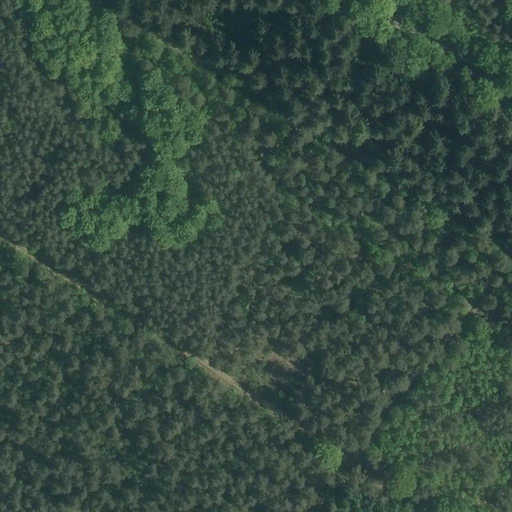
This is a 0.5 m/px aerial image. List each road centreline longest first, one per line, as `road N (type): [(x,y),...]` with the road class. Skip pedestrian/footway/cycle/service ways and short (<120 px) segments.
road 1 (track): [(295,511),(476,301)]
road 2 (track): [(511,246),(275,108)]
road 3 (track): [(275,108),(96,0)]
road 4 (primary): [(511,87),(363,0)]
